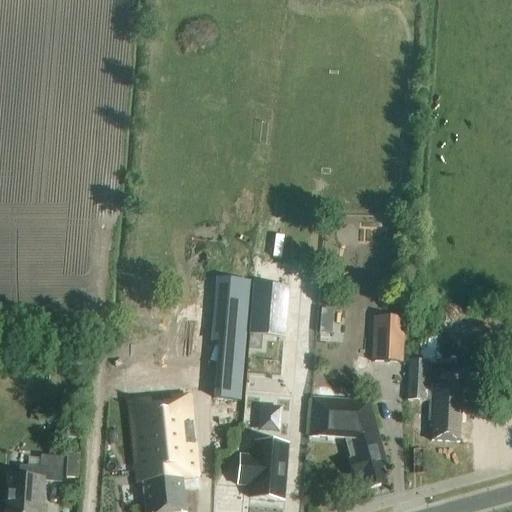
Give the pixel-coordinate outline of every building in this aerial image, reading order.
[(283,339),(288,288),(253,285),(248,336),(283,339)] [(371,364),(402,365),(404,321),(373,319),(371,364)] [(461,413),(462,394),(466,394),(466,387),(425,385),(426,363),(408,362),(407,401),(428,402),(427,422),(432,422),(431,442),(459,444),(460,423),(464,424),(465,413),(461,413)] [(212,423),(240,426),(244,374),(216,372),(212,423)] [(129,404),(135,463),(114,466),(117,487),(143,485),(145,511),(184,511),(181,480),(197,479),(189,397),(129,404)] [(308,438),(345,441),(350,461),(349,461),(353,479),(360,477),(364,491),(386,485),(382,469),(387,468),(369,403),(311,399),(308,438)] [(245,454),(242,483),(254,484),(253,496),(287,499),(292,443),(258,440),(257,455),(245,454)] [(43,482),(61,484),(62,459),(42,458),(41,469),(21,468),(19,479),(8,479),(6,511),(38,511),(39,499),(41,499),(43,482)]
